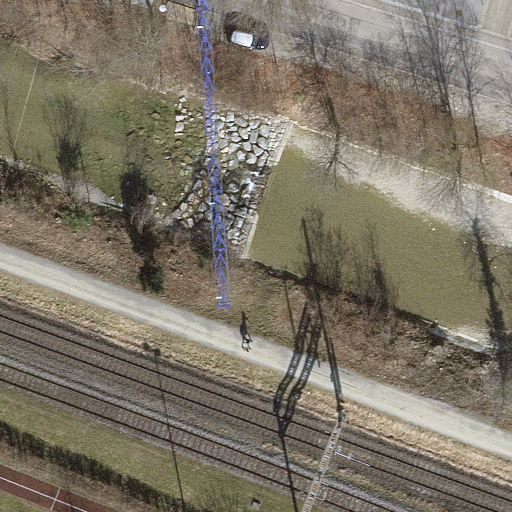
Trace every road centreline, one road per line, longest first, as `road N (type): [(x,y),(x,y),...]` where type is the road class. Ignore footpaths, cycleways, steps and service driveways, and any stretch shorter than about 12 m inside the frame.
road 1 (track): [(0,256),(511,445)]
road 2 (residential): [(235,0),(511,84)]
